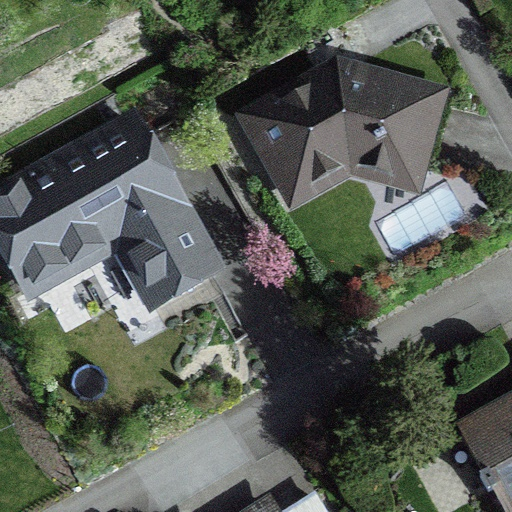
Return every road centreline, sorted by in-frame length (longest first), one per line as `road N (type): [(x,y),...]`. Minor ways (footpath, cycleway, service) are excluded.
road 1 (residential): [(91,511),(511,291)]
road 2 (residential): [(446,0),(511,123)]
